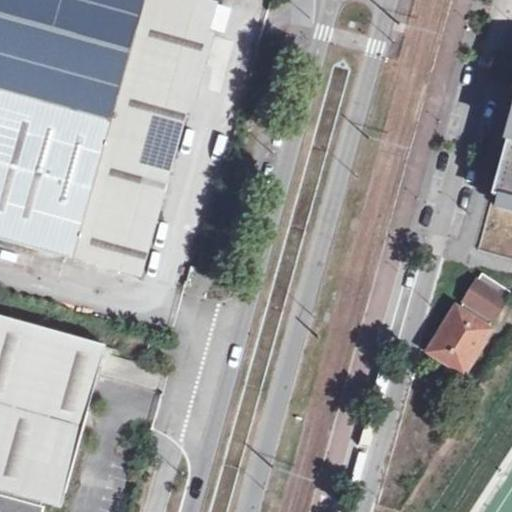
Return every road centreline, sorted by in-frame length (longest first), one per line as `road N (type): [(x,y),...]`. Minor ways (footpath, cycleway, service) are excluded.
road 1 (secondary): [(247,511),(391,0)]
road 2 (secondary): [(332,0),(193,511)]
road 3 (residential): [(359,511),(506,3)]
